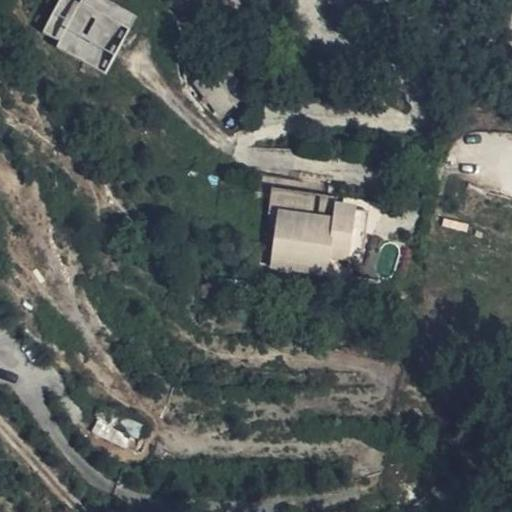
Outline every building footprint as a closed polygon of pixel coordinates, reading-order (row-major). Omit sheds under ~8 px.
[(112,0),(61,0),(45,41),(115,68),(138,10),(112,0)] [(216,59),(203,68),(223,100),(250,82),(228,50),(216,59)] [(287,224),(345,229),(346,214),(347,204),(280,198),(278,223),(287,224)] [(342,264),(359,266),(364,216),(346,214),(345,229),(287,224),(283,274),(340,279),(342,264)] [(364,216),(359,266),(374,267),(378,218),(364,216)]
